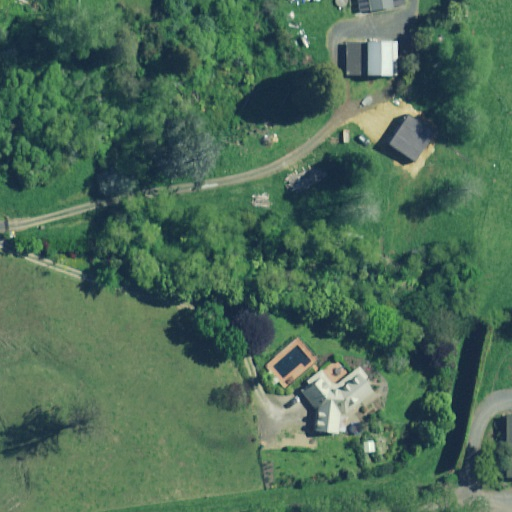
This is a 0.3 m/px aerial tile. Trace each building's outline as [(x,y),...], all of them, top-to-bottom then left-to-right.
[(348,5),(346,0),(334,0),(337,8),(348,5)] [(367,0),(369,12),(392,8),(390,0),(367,0)] [(361,76),(363,76),(363,43),(345,43),(345,75),(361,76)] [(363,43),(363,76),(395,76),(396,44),(363,43)] [(116,192),(111,173),(97,176),(102,196),(116,192)] [(366,378),(358,368),(332,388),(319,372),(297,389),(315,411),(314,432),(338,433),(339,414),(353,415),(379,394),(366,378)]
